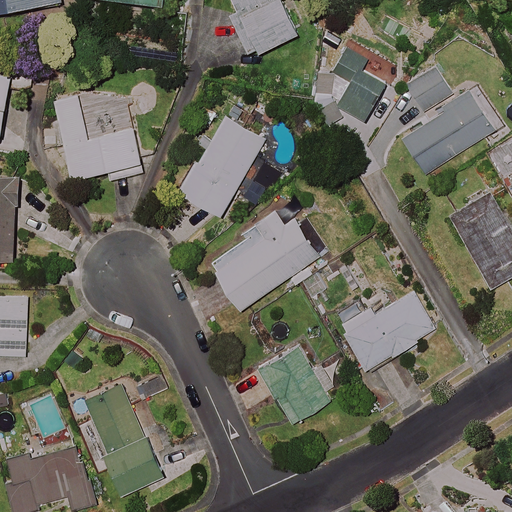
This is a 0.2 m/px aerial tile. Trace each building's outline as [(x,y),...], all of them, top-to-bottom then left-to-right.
[(0,0),(0,11),(62,0),(0,0)] [(231,0),(233,3),(229,4),(252,55),(298,33),(283,0),(231,0)] [(367,59),(344,45),(330,69),(351,81),(338,103),(366,119),(387,82),(362,68),(367,59)] [(452,93),(435,65),(407,82),(424,110),(452,93)] [(12,75),(0,72),(0,133),(3,134),(12,75)] [(494,127),(469,89),(428,116),(431,120),(405,137),(429,172),(494,127)] [(89,138),(78,94),(55,100),(74,178),(110,169),(112,178),(145,170),(134,127),(89,138)] [(266,139),(226,115),(181,190),(221,214),(266,139)] [(19,176),(0,175),(0,257),(14,259),(19,176)] [(511,275),(511,231),(491,194),(453,215),(493,286),(511,275)] [(286,224),(278,211),(248,231),(251,236),(212,262),(242,307),(320,256),(295,218),(286,224)] [(436,328),(413,290),(345,332),(349,339),(341,344),(358,372),(386,354),(388,357),(436,328)] [(28,296),(0,294),(0,353),(25,355),(28,296)] [(330,399),(297,345),(260,368),(293,422),(330,399)] [(146,437),(123,384),(88,399),(109,449),(104,452),(122,493),(164,475),(148,437),(146,437)] [(0,391),(0,407),(8,406),(5,390),(0,391)] [(94,502),(76,443),(38,455),(37,449),(6,459),(13,480),(6,482),(15,511),(23,511),(39,507),(38,503),(68,493),(73,509),(94,502)]
